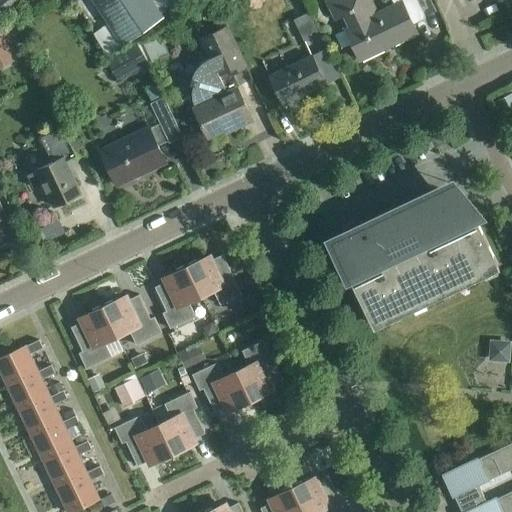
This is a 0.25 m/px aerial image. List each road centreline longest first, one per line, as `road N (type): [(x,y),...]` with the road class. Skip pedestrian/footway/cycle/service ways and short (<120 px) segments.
road 1 (unclassified): [(0,305),(248,187)]
road 2 (residential): [(350,404),(248,187)]
road 3 (unclassified): [(248,187),(461,85)]
road 4 (residential): [(350,404),(146,504)]
